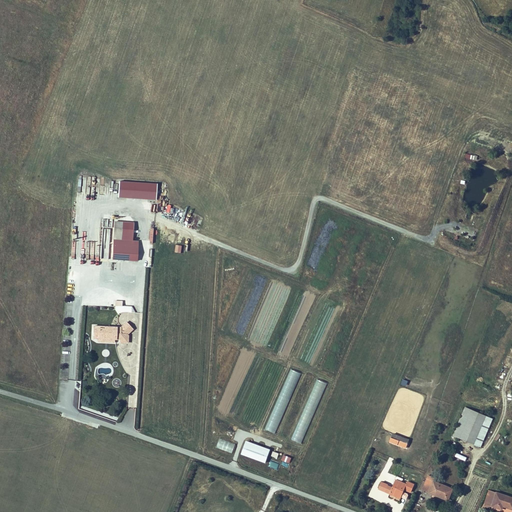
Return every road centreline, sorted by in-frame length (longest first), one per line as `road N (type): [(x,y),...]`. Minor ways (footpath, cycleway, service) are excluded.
road 1 (track): [(67,412),(80,273),(140,279),(144,214),(282,269),(294,267),(317,196),(430,239),(436,227),(455,225)]
road 2 (unclassified): [(0,393),(130,429),(345,511)]
road 3 (track): [(450,511),(498,426),(511,366)]
